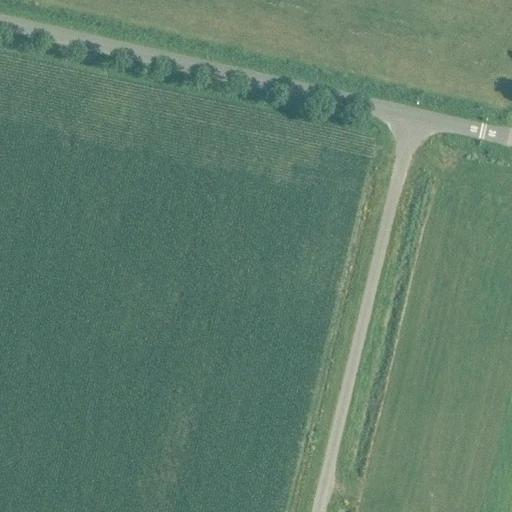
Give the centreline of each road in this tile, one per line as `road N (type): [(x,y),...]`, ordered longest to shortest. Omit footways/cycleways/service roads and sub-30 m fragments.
road 1 (unclassified): [(0,24),(409,116)]
road 2 (unclassified): [(316,511),(409,116)]
